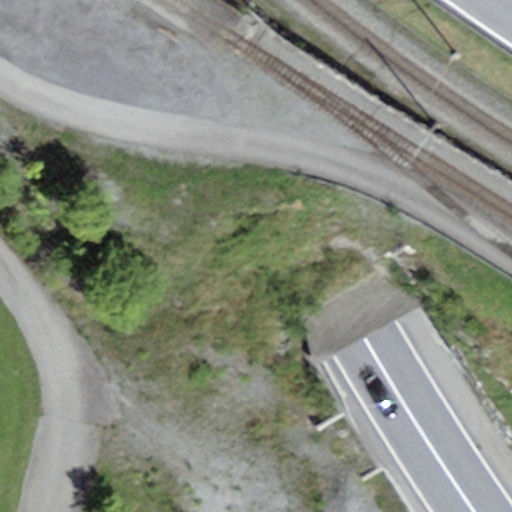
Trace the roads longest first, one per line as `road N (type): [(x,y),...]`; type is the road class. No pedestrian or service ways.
road 1 (primary): [(222,0),(305,224),(368,343),(475,511)]
road 2 (track): [(0,85),(333,165),(438,204),(511,251)]
road 3 (track): [(53,511),(65,465),(65,373),(52,334),(0,264)]
